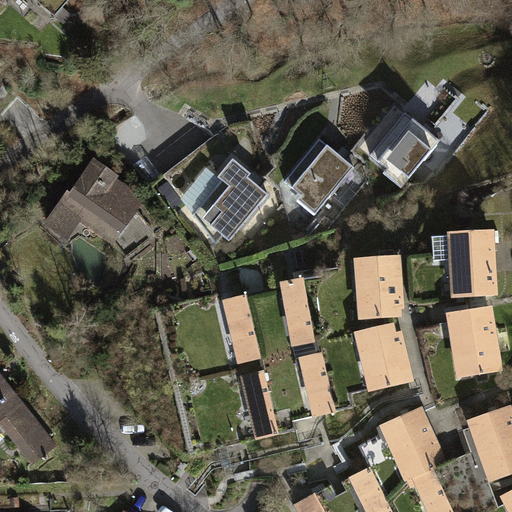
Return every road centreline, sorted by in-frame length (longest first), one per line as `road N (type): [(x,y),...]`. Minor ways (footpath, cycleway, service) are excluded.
road 1 (residential): [(0,310),(92,426),(186,511)]
road 2 (track): [(111,88),(241,0)]
road 3 (residential): [(0,165),(111,88)]
